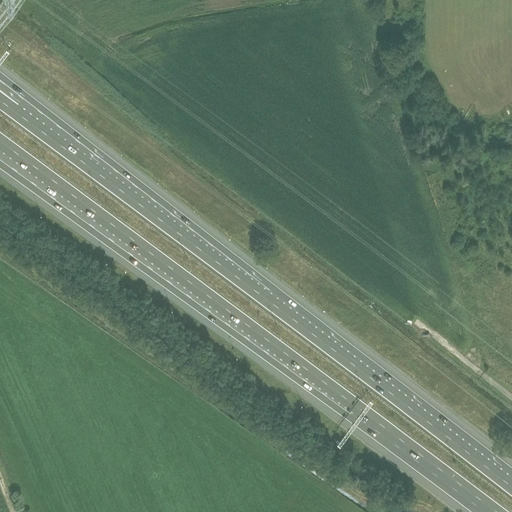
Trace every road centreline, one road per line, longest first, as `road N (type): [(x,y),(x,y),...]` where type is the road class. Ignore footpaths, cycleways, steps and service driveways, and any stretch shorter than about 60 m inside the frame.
road 1 (motorway): [(511,486),(14,110)]
road 2 (motorway): [(0,146),(488,511)]
